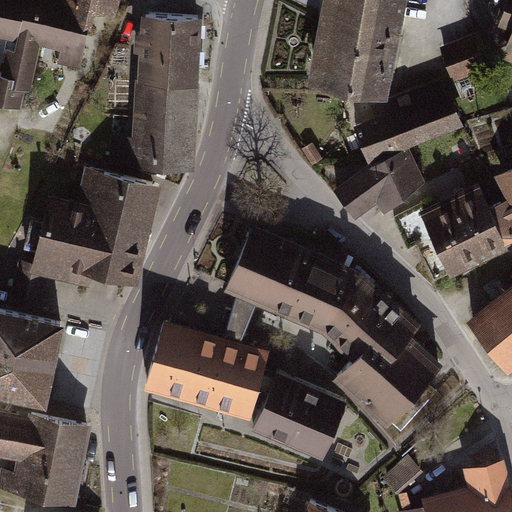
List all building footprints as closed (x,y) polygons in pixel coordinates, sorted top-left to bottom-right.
[(0,0),(0,33),(11,36),(18,0),(0,0)] [(18,0),(11,36),(3,72),(0,71),(0,99),(25,105),(40,38),(45,39),(53,0),(18,0)] [(75,1),(70,0),(53,0),(45,39),(64,43),(60,58),(77,62),(81,44),(89,11),(74,7),(75,1)] [(74,7),(89,11),(90,6),(110,10),(114,0),(70,0),(75,1),(74,7)] [(333,0),(329,21),(392,34),(397,0),(333,0)] [(511,21),(511,32),(507,45),(511,46),(511,0),(508,0),(502,18),(511,21)] [(144,47),(143,76),(195,79),(199,15),(150,12),(148,31),(139,31),(139,47),(144,47)] [(380,89),(392,34),(329,21),(317,77),(380,89)] [(481,39),(469,43),(476,63),(489,59),(481,39)] [(453,72),(476,63),(469,43),(445,52),(453,72)] [(190,163),(195,79),(143,76),(140,136),(116,134),(115,158),(190,163)] [(388,116),(358,128),(362,139),(371,158),(412,141),(458,124),(446,93),(420,104),(414,91),(383,103),(388,116)] [(372,163),(338,189),(354,210),(379,192),(389,206),(418,183),(418,181),(424,178),(417,164),(414,166),(401,148),(372,163)] [(40,249),(39,256),(89,268),(131,278),(154,181),(91,166),(82,205),(53,198),(48,220),(34,217),(27,245),(40,249)] [(511,168),(502,174),(511,193),(511,168)] [(473,217),(486,246),(503,238),(489,207),(480,185),(453,198),(463,222),(473,217)] [(511,196),(502,201),(511,222),(511,196)] [(453,198),(427,210),(424,202),(395,216),(408,245),(417,241),(432,272),(433,272),(435,278),(460,267),(456,260),(486,246),(473,217),(463,222),(453,198)] [(489,207),(503,238),(511,234),(511,222),(502,201),(489,207)] [(150,371),(148,381),(251,409),(259,382),(270,386),(254,424),(323,453),(347,398),(277,369),(276,373),(262,369),(267,350),(239,343),(258,296),(325,324),(357,353),(338,375),(402,431),(438,390),(424,378),(439,362),(431,354),(434,352),(416,335),(413,338),(407,332),(417,321),(360,271),(343,264),(342,265),(319,255),(319,254),(254,226),(229,283),(239,287),(225,338),(164,321),(150,371)] [(21,260),(20,266),(46,272),(48,266),(88,275),(89,268),(39,256),(37,263),(21,260)] [(40,298),(46,272),(20,266),(14,292),(40,298)] [(474,323),(505,361),(511,355),(511,293),(500,303),(474,323)] [(62,321),(0,307),(0,388),(45,398),(62,321)] [(20,416),(20,415),(0,411),(0,447),(14,450),(20,416)] [(4,469),(2,483),(72,498),(87,423),(32,412),(31,418),(21,473),(17,472),(4,469)] [(21,473),(31,418),(20,416),(14,450),(19,451),(20,454),(17,472),(21,473)] [(410,454),(385,476),(398,491),(423,470),(410,454)] [(426,505),(406,510),(406,511),(511,511),(511,504),(500,458),(474,463),(481,490),(458,496),(457,491),(424,500),(426,505)] [(305,511),(336,511),(338,508),(312,497),(305,511)]
